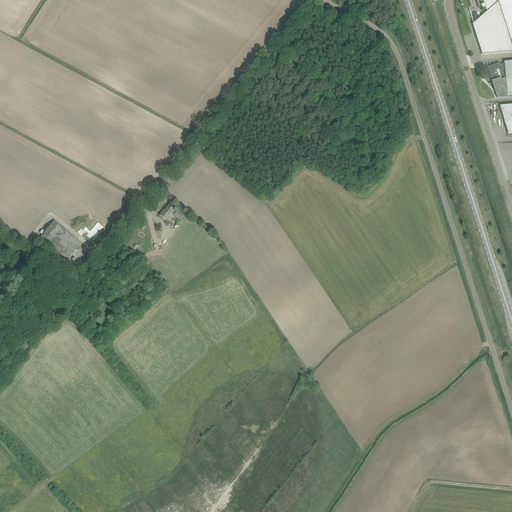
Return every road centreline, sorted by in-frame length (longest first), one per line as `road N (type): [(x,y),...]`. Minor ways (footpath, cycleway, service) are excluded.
road 1 (unclassified): [(0,375),(318,0)]
road 2 (unclassified): [(511,410),(395,50),(326,0)]
road 3 (secondary): [(511,321),(407,0)]
road 4 (unclassified): [(511,206),(448,0)]
